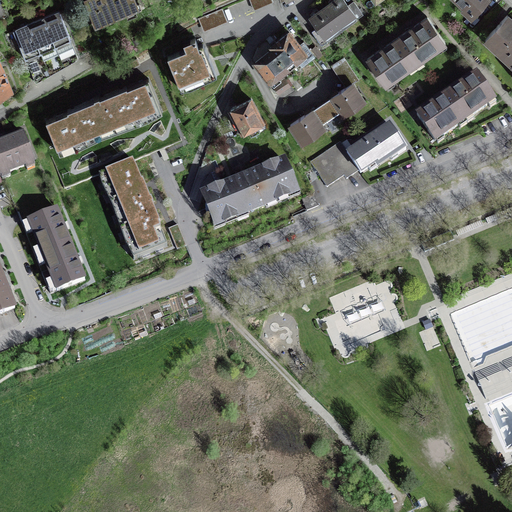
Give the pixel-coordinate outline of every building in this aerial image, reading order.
[(135,0),(85,0),(95,23),(108,17),(110,20),(139,8),(135,0)] [(247,9),(243,0),(242,0),(224,6),(228,16),(247,9)] [(249,0),(254,10),(273,2),(272,0),(249,0)] [(334,0),(331,3),(326,6),(340,26),(355,16),(357,18),(363,14),(354,2),(348,6),(343,0),(334,0)] [(482,0),(458,0),(472,12),(482,0)] [(325,37),(340,26),(326,6),(317,12),(311,17),(318,27),(313,32),(321,44),(327,39),(325,37)] [(222,8),(203,17),(208,30),(228,21),(222,8)] [(43,17),(55,46),(71,39),(59,11),(43,17)] [(486,38),(511,61),(511,19),(507,15),(486,38)] [(40,52),(55,46),(43,17),(28,23),(40,52)] [(398,38),(415,63),(445,42),(427,17),(412,27),(398,38)] [(40,52),(28,23),(13,30),(25,59),(40,52)] [(295,72),(293,74),(302,86),(321,71),(312,59),(315,56),(303,41),(299,44),(289,32),(271,47),(272,49),(286,67),(289,64),(295,72)] [(186,49),(168,56),(180,85),(215,71),(205,47),(200,49),(195,38),(184,43),(186,49)] [(415,63),(398,38),(383,48),(368,58),(386,84),(415,63)] [(315,46),(313,48),(318,55),(321,54),(315,46)] [(272,49),(256,62),(275,85),(288,77),(293,74),(295,72),(289,64),(286,67),(272,49)] [(344,57),(332,65),(347,87),(352,83),(353,83),(358,79),(344,57)] [(0,64),(0,93),(10,90),(0,64)] [(447,95),(465,120),(494,100),(477,74),(462,85),(447,95)] [(278,93),(292,83),(288,77),(275,85),(274,86),(278,93)] [(161,108),(149,78),(100,98),(99,96),(94,98),(95,100),(46,120),(58,149),(161,108)] [(322,103),(331,116),(341,109),(344,114),(364,101),(353,83),(352,83),(347,87),(322,103)] [(465,120),(447,95),(432,105),(417,115),(435,141),(465,120)] [(263,121),(252,99),(231,110),(242,132),(263,121)] [(322,103),(290,124),(303,142),(324,128),(320,123),(331,116),(322,103)] [(406,150),(390,125),(348,153),(347,154),(359,171),(360,173),(374,164),(376,166),(396,153),(397,155),(406,150)] [(23,134),(0,143),(0,175),(34,162),(23,134)] [(347,154),(348,153),(340,142),(310,162),(327,187),(344,175),(346,179),(359,171),(347,154)] [(149,201),(133,160),(103,172),(138,258),(168,246),(151,206),(153,205),(151,200),(149,201)] [(243,178),(256,209),(297,192),(284,161),(256,173),(243,178)] [(256,209),(243,178),(224,186),(203,195),(216,225),(256,209)] [(314,194),(302,199),(307,211),(319,206),(314,194)] [(511,213),(511,208),(486,219),(488,223),(511,213)] [(43,255),(70,244),(63,226),(56,209),(29,220),(43,255)] [(483,225),(481,221),(456,231),(458,236),(483,225)] [(178,225),(169,229),(177,249),(186,246),(178,225)] [(454,240),(451,232),(422,244),(425,252),(454,240)] [(70,244),(43,255),(49,270),(42,273),(50,293),(57,290),(57,291),(84,280),(77,262),(70,244)] [(1,274),(0,274),(0,313),(15,308),(9,294),(10,293),(9,290),(7,287),(6,288),(1,274)] [(430,318),(422,322),(426,330),(433,327),(430,318)]
